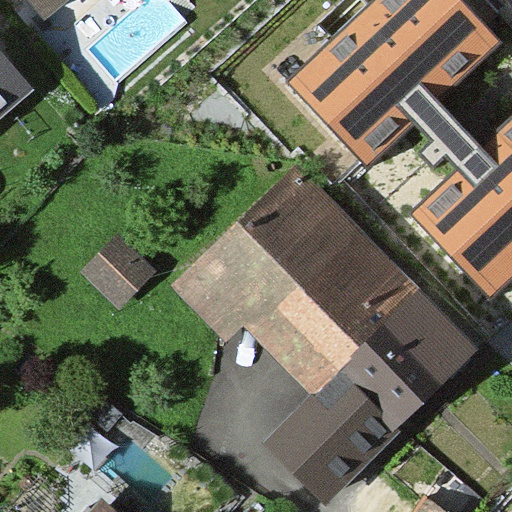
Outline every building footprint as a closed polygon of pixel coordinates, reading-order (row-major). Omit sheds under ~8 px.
[(41,0),(61,23),(87,0),(41,0)] [(495,40),(457,0),(378,0),(292,82),(367,161),(495,40)] [(0,45),(0,133),(43,95),(0,45)] [(511,272),(511,122),(416,213),(491,292),(511,272)] [(329,383),(384,439),(474,350),(296,171),(180,285),(226,332),(242,317),(319,394),(329,383)] [(319,394),(270,442),(325,498),(384,439),(329,383),(319,394)]
